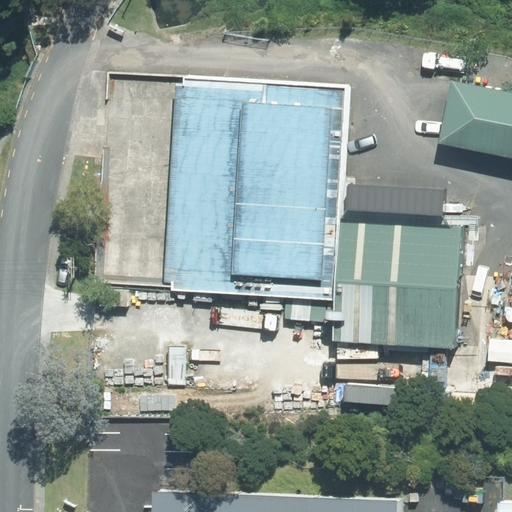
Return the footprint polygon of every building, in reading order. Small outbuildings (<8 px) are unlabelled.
[(332,300),(344,87),(176,78),(164,290),(332,300)] [(511,95),(453,83),(440,143),(511,158),(511,95)] [(462,226),(342,220),(335,342),(455,348),(462,226)] [(152,480),(151,511),(400,511),(402,487),(152,480)] [(472,486),(431,485),(431,501),(471,502),(472,486)]
